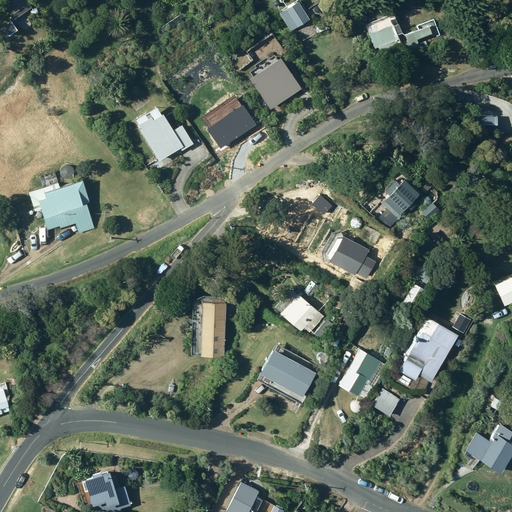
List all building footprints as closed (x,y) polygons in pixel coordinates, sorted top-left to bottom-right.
[(30,8),(23,0),(0,0),(0,8),(10,22),(30,8)] [(277,14),(289,32),(307,20),(295,2),(277,14)] [(325,23),(315,27),(317,33),(328,29),(325,23)] [(395,24),(367,36),(372,49),(376,48),(385,69),(407,60),(406,56),(433,45),(426,27),(403,36),(405,41),(402,42),(395,24)] [(250,51),(256,60),(266,52),(268,55),(273,51),(265,40),(250,51)] [(72,62),(64,52),(56,59),(63,69),(72,62)] [(269,102),(297,84),(278,55),(250,73),(269,102)] [(132,127),(156,162),(177,147),(180,152),(191,145),(179,127),(170,133),(158,116),(149,122),(146,118),(132,127)] [(495,117),(474,117),(474,134),(495,134),(495,117)] [(199,124),(194,118),(190,121),(195,127),(199,124)] [(128,128),(122,120),(117,123),(122,131),(128,128)] [(226,122),(203,137),(215,155),(238,139),(226,122)] [(371,154),(378,165),(392,156),(385,146),(371,154)] [(83,182),(45,193),(43,188),(29,192),(36,213),(42,211),(48,231),(60,227),(60,229),(76,224),(79,234),(95,228),(87,204),(90,203),(83,182)] [(416,195),(401,182),(395,188),(389,183),(381,193),(385,197),(380,203),(396,216),(403,208),(408,213),(412,207),(409,204),(416,195)] [(320,194),(310,204),(317,211),(327,201),(320,194)] [(431,203),(420,213),(428,222),(439,212),(431,203)] [(386,236),(368,224),(362,234),(380,245),(386,236)] [(326,263),(353,276),(354,274),(365,280),(374,262),(364,257),(367,252),(338,237),(326,263)] [(424,259),(415,271),(426,280),(435,268),(424,259)] [(288,262),(283,270),(288,273),(293,265),(288,262)] [(511,276),(491,286),(502,307),(511,302),(511,276)] [(309,282),(303,292),(311,296),(317,286),(309,282)] [(411,285),(398,307),(411,314),(424,292),(411,285)] [(321,316),(290,292),(275,310),(279,313),(277,315),(299,332),(302,328),(309,334),(321,316)] [(221,358),(222,304),(198,304),(197,358),(221,358)] [(324,319),(312,335),(320,341),(332,325),(324,319)] [(396,372),(413,382),(416,377),(429,384),(450,347),(456,350),(461,340),(426,320),(396,372)] [(300,399),(313,374),(268,351),(256,376),(260,378),(257,383),(272,391),(274,386),(300,399)] [(357,351),(335,387),(355,398),(356,395),(363,399),(370,389),(371,390),(385,367),(357,351)] [(0,415),(2,414),(1,410),(3,410),(3,413),(10,411),(5,396),(9,395),(5,383),(0,385),(0,415)] [(495,396),(489,407),(495,410),(501,399),(495,396)] [(497,476),(511,452),(511,448),(506,445),(511,435),(511,434),(497,425),(486,442),(474,434),(462,453),(497,476)] [(104,465),(89,470),(92,481),(89,482),(90,488),(89,488),(92,498),(109,493),(111,500),(116,499),(117,500),(127,497),(122,481),(117,483),(113,469),(106,471),(104,465)] [(255,484),(240,476),(237,482),(236,481),(220,511),(221,511),(230,511),(232,509),(236,511),(248,511),(252,507),(253,507),(260,494),(251,489),(255,484)]
